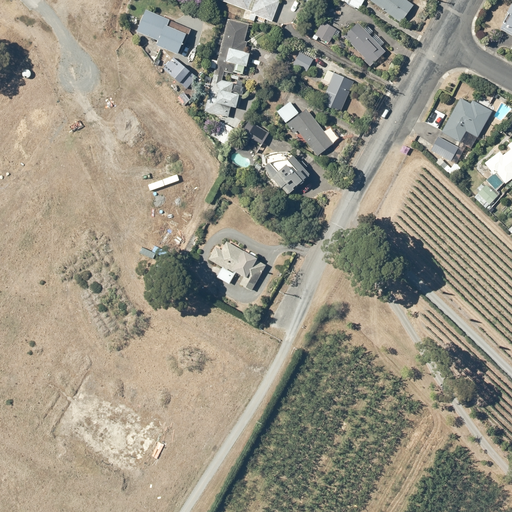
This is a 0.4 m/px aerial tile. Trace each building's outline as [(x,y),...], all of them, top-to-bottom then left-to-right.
[(252,0),(223,0),(249,9),(252,0)] [(273,21),(280,0),(258,0),(254,13),(273,21)] [(361,9),(365,0),(346,0),(346,2),(361,9)] [(416,5),(407,0),(369,0),(403,24),(416,5)] [(169,18),(146,9),(137,31),(159,40),(157,46),(178,55),(187,33),(167,25),(169,18)] [(246,40),(250,23),(228,17),(206,111),(227,115),(230,106),(235,107),(238,96),(230,95),(232,85),(223,83),(226,73),(237,75),(239,66),(247,68),(250,54),(249,42),(246,40)] [(339,29),(324,21),(316,34),(331,43),(339,29)] [(388,51),(358,22),(345,36),(367,58),(365,60),(372,67),(388,51)] [(315,59),(300,52),(294,65),(308,72),(315,59)] [(186,67),(174,58),(167,66),(179,75),(186,67)] [(355,80),(328,69),(324,79),(331,83),(323,102),(342,110),(355,80)] [(494,110),(462,94),(443,132),(461,142),(466,132),(479,138),(494,110)] [(299,113),(290,102),(278,112),(288,123),(299,113)] [(334,143),(308,108),(287,124),(295,134),(300,130),(319,155),(334,143)] [(269,134),(249,121),(242,132),(262,145),(269,134)] [(236,130),(221,122),(213,137),(228,144),(236,130)] [(459,148),(439,138),(431,151),(451,162),(459,148)] [(511,143),(508,146),(511,150),(503,155),(501,152),(487,163),(495,174),(500,172),(507,182),(511,178),(511,143)] [(306,174),(293,159),(292,161),(300,170),(296,173),(288,164),(279,172),(271,163),(265,165),(269,174),(288,195),(294,190),(291,188),(306,174)] [(325,186),(321,182),(311,192),(316,197),(325,186)] [(500,195),(489,184),(480,194),(491,204),(500,195)] [(253,291),(269,264),(228,241),(223,249),(217,246),(210,259),(224,267),(218,277),(230,284),(235,274),(244,279),(241,284),(253,291)]
